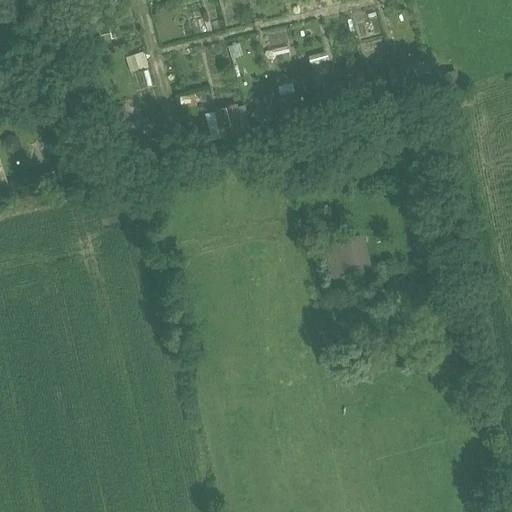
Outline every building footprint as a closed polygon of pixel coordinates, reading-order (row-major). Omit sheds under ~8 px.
[(131,73),(149,67),(145,53),(127,58),(131,73)] [(424,60),(401,66),(408,90),(430,83),(424,60)] [(357,79),(340,84),(346,104),(363,100),(361,90),(357,79)] [(320,80),(305,82),(308,99),(322,97),(320,80)] [(370,98),(367,88),(361,90),(363,100),(370,98)] [(16,89),(0,93),(0,107),(19,102),(16,89)] [(298,93),(281,98),(286,118),(295,116),(303,114),(303,113),(305,113),(304,111),(302,112),(298,93)] [(270,101),(258,101),(258,117),(270,117),(270,101)] [(236,107),(218,111),(224,133),(241,129),(239,120),(236,107)] [(303,114),(295,116),(297,123),(311,119),(309,113),(303,114)] [(248,117),(239,120),(241,129),(250,126),(248,117)] [(146,136),(124,142),(129,160),(151,154),(146,136)] [(58,169),(39,175),(43,190),(62,185),(58,169)] [(43,190),(39,175),(10,183),(14,198),(43,190)] [(363,235),(326,244),(337,286),(373,277),(363,235)]
